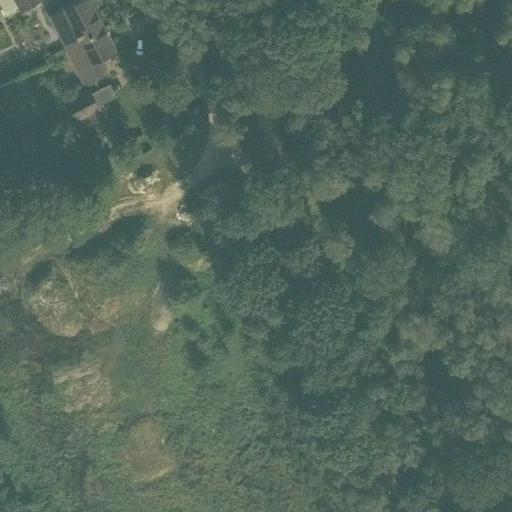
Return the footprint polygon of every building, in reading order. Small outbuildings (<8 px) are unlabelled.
[(0,0),(0,3),(6,15),(20,8),(21,10),(40,0),(0,0)] [(89,0),(77,0),(49,14),(60,35),(73,28),(79,40),(104,28),(89,0)] [(79,40),(66,47),(84,83),(107,72),(106,71),(98,75),(92,63),(115,51),(104,28),(79,40)] [(99,107),(92,91),(68,102),(76,118),(99,107)] [(99,158),(105,171),(118,164),(112,152),(99,158)]
